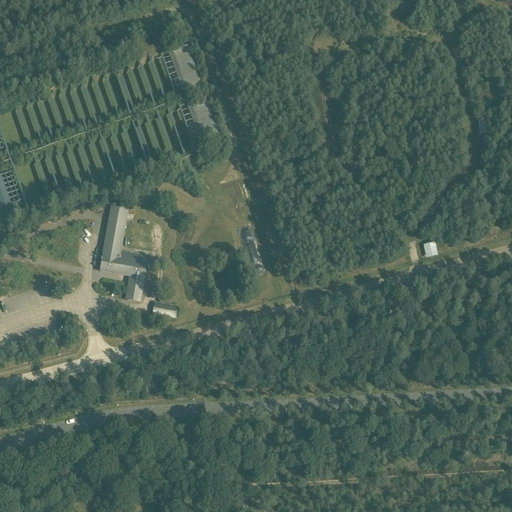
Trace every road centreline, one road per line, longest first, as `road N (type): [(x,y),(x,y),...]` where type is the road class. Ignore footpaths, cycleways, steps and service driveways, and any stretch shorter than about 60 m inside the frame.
road 1 (primary): [(0,445),(108,417),(511,393)]
road 2 (unknown): [(246,511),(244,496),(258,485),(511,472)]
road 3 (unknown): [(0,325),(73,306),(86,313),(99,358)]
